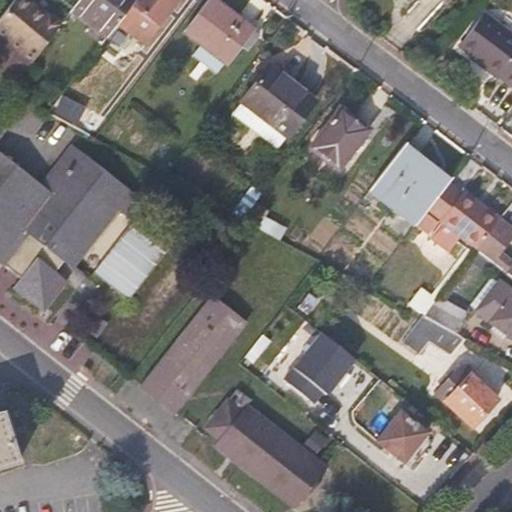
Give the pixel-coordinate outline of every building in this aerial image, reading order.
[(33,0),(14,0),(0,18),(0,33),(32,59),(61,21),(33,0)] [(71,11),(79,0),(61,0),(60,2),(71,11)] [(79,0),(71,11),(106,38),(117,23),(132,3),(133,2),(130,0),(79,0)] [(132,3),(117,23),(146,45),(179,0),(134,0),(133,2),(132,3)] [(225,63),(252,29),(214,0),(208,0),(185,30),(202,44),(225,63)] [(511,36),(483,15),(458,48),(511,88),(511,36)] [(0,76),(12,87),(32,59),(0,33),(0,76)] [(217,74),(225,63),(202,44),(193,54),(217,74)] [(286,139),(315,102),(269,67),(241,103),(286,139)] [(72,108),(59,99),(49,112),(63,120),(72,108)] [(370,131),(340,108),(309,147),(338,170),(370,131)] [(0,152),(0,262),(4,266),(9,259),(29,234),(57,255),(65,261),(76,270),(121,211),(127,217),(141,199),(70,144),(39,183),(0,152)] [(404,145),(400,150),(420,167),(425,161),(404,145)] [(445,186),(449,180),(425,161),(420,167),(400,150),(369,191),(414,227),(424,213),(445,186)] [(445,186),(424,213),(474,252),(475,251),(498,222),(460,192),(457,196),(445,186)] [(257,202),(246,194),(230,214),(242,221),(257,202)] [(242,221),(281,242),(287,229),(265,217),(269,211),(257,202),(242,221)] [(121,211),(76,270),(82,274),(127,217),(121,211)] [(174,244),(140,217),(96,273),(130,300),(174,244)] [(491,263),(475,251),(474,252),(468,260),(484,273),(491,263)] [(57,255),(48,265),(56,272),(65,261),(57,255)] [(48,265),(39,258),(27,273),(22,280),(15,288),(45,312),(68,281),(56,272),(48,265)] [(22,280),(27,273),(9,259),(4,266),(22,280)] [(511,293),(501,285),(479,312),(511,337),(511,293)] [(466,313),(438,298),(423,319),(455,336),(466,313)] [(455,336),(423,319),(403,341),(418,355),(431,341),(449,356),(464,341),(455,336)] [(185,334),(143,387),(175,413),(217,359),(185,334)] [(458,365),(432,394),(470,427),(496,400),(458,365)] [(263,382),(277,394),(286,383),(272,371),(263,382)] [(213,447),(292,510),(330,465),(250,401),(244,408),(230,398),(208,426),(221,438),(213,447)] [(6,399),(0,401),(0,456),(22,449),(6,399)] [(425,434),(401,413),(377,441),(402,462),(425,434)] [(434,438),(412,478),(437,492),(459,452),(434,438)]
